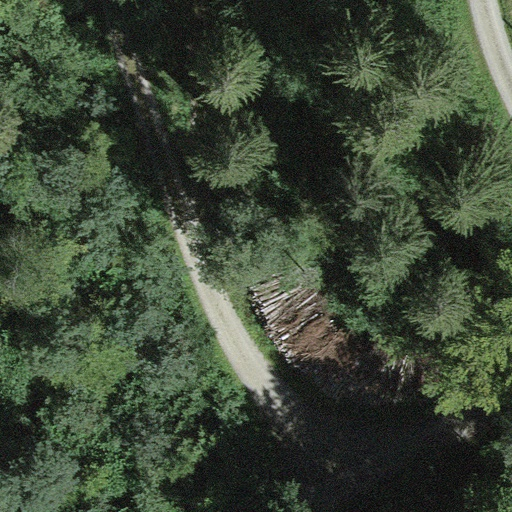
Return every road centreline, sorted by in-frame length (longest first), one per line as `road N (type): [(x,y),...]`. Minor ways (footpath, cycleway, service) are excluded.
road 1 (track): [(511,386),(457,431),(346,451),(265,406),(200,202),(122,51),(107,0)]
road 2 (track): [(200,202),(193,0)]
